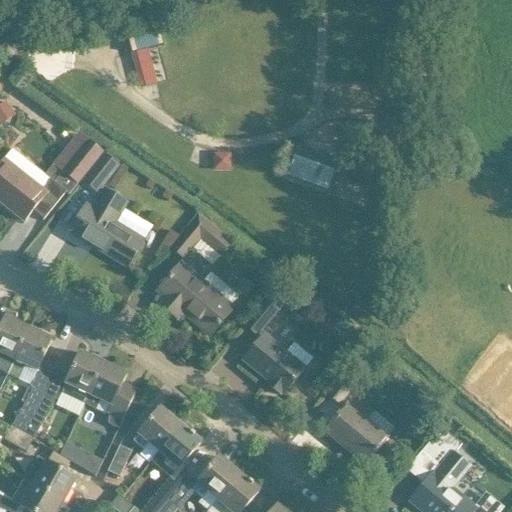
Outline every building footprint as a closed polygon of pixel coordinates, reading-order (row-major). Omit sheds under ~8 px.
[(141,25),(116,31),(131,86),(156,79),(141,25)] [(5,102),(0,105),(0,120),(12,112),(5,102)] [(12,150),(0,165),(0,202),(24,222),(34,211),(44,219),(42,222),(42,223),(55,207),(65,195),(66,193),(70,195),(78,185),(78,186),(104,154),(89,142),(55,183),(12,150)] [(338,161),(298,145),(287,176),(328,191),(338,161)] [(116,168),(105,159),(84,184),(95,193),(116,168)] [(127,268),(138,251),(145,239),(117,223),(129,204),(105,190),(92,212),(85,208),(70,233),(127,268)] [(200,239),(219,255),(229,243),(199,217),(172,249),(183,259),(200,239)] [(214,331),(227,316),(233,309),(181,265),(158,292),(164,297),(159,304),(178,319),(187,308),(199,319),(196,324),(208,334),(212,329),(214,331)] [(256,338),(276,313),(279,310),(266,300),(244,328),(256,338)] [(0,371),(8,375),(29,330),(6,319),(0,330),(0,371)] [(38,370),(43,359),(52,340),(29,330),(8,375),(19,381),(26,365),(38,370)] [(284,395),(296,379),(306,368),(313,359),(294,343),(287,352),(266,334),(243,362),(269,383),(267,385),(281,396),(282,394),(284,395)] [(80,354),(72,372),(62,394),(86,405),(104,365),(80,354)] [(127,375),(104,365),(86,405),(109,416),(108,425),(119,430),(136,393),(122,386),(127,375)] [(360,380),(348,370),(327,396),(339,405),(360,380)] [(37,409),(44,395),(32,389),(27,402),(12,428),(23,434),(37,409)] [(37,409),(23,434),(34,441),(39,433),(49,415),(55,400),(44,395),(37,409)] [(367,463),(380,448),(387,439),(347,406),(325,432),(342,447),(344,444),(367,463)] [(134,442),(144,451),(148,445),(158,453),(181,426),(161,409),(134,442)] [(181,426),(158,453),(168,461),(162,467),(174,477),(201,443),(181,426)] [(27,453),(34,441),(23,434),(12,428),(5,440),(27,453)] [(423,487),(410,502),(421,511),(500,511),(504,508),(499,504),(499,505),(486,495),(475,509),(452,489),(469,468),(452,455),(461,445),(442,430),(422,454),(439,469),(435,475),(434,474),(423,487)] [(56,459),(63,442),(55,439),(47,455),(56,459)] [(120,447),(119,448),(108,472),(120,478),(132,452),(120,447)] [(96,477),(104,461),(84,452),(77,465),(96,477)] [(76,480),(59,470),(47,463),(37,458),(24,479),(63,502),(76,480)] [(217,502),(240,475),(219,458),(191,491),(201,499),(206,493),(217,502)] [(208,511),(242,511),(260,492),(240,475),(217,502),(208,511)] [(28,511),(29,511),(57,511),(63,502),(24,479),(12,500),(0,492),(0,507),(7,511),(28,511)] [(141,511),(159,511),(169,501),(159,492),(141,511)] [(175,511),(178,509),(169,501),(159,511),(175,511)]
